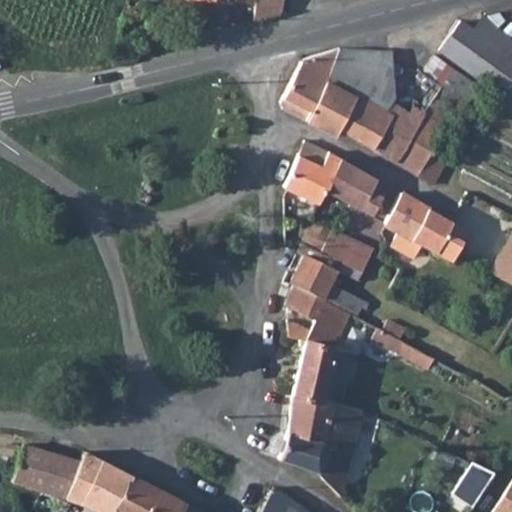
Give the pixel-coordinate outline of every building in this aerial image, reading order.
[(253,0),(252,13),(280,6),(280,0),(253,0)] [(511,112),(511,33),(484,5),(470,20),(459,11),(439,33),(493,84),(490,87),(487,90),(511,112)] [(306,107),(302,115),(333,132),(337,125),(367,62),(368,43),(341,39),(303,51),(282,94),(306,107)] [(402,90),(392,86),(389,45),(368,43),(367,62),(337,125),(371,144),(402,90)] [(476,74),(448,55),(442,68),(426,98),(445,110),(453,93),(462,98),(476,74)] [(395,158),(426,98),(442,68),(422,56),(402,90),(371,144),(395,158)] [(450,112),(445,110),(426,98),(395,158),(417,170),(431,144),(434,139),(440,141),(444,136),(439,133),(450,112)] [(335,154),(301,136),(280,181),(314,196),(319,186),(335,154)] [(431,144),(417,170),(433,179),(438,169),(447,150),(431,144)] [(376,204),(382,194),(381,178),(335,154),(319,186),(367,211),(372,201),(376,204)] [(422,240),(440,249),(456,218),(422,200),(400,188),(385,219),(400,227),(393,241),(415,253),(422,240)] [(376,204),(372,201),(367,211),(371,213),(376,204)] [(328,223),(307,213),(296,241),(314,250),(328,223)] [(471,226),(456,218),(440,249),(455,256),(471,226)] [(328,223),(314,250),(352,269),(357,272),(370,248),(372,245),(328,223)] [(511,241),(511,233),(504,247),(491,269),(495,271),(508,249),(511,241)] [(348,275),(352,269),(314,250),(296,241),(294,247),(301,251),(334,268),(348,275)] [(511,280),(511,251),(508,249),(495,271),(511,280)] [(291,280),(350,312),(357,316),(364,305),(326,284),(334,268),(301,251),(288,279),(291,280)] [(348,275),(353,278),(357,272),(352,269),(348,275)] [(308,322),(282,311),(283,327),(303,336),(287,389),(335,401),(347,363),(328,356),(350,312),(291,280),(282,299),(312,312),(308,322)] [(374,325),(386,331),(392,335),(398,324),(380,314),(374,325)] [(392,335),(386,331),(374,325),(370,323),(365,332),(378,338),(375,343),(391,351),(397,337),(392,335)] [(397,337),(391,351),(397,353),(405,341),(397,337)] [(428,354),(405,341),(397,353),(422,366),(428,354)] [(348,482),(339,480),(355,406),(335,401),(287,389),(286,411),(282,433),(276,454),(289,459),(310,467),(309,469),(336,487),(336,488),(346,492),(348,482)] [(20,438),(8,477),(58,489),(78,453),(20,438)] [(82,446),(78,453),(58,489),(102,510),(104,506),(125,469),(82,446)] [(485,468),(463,458),(441,488),(463,502),(485,468)] [(511,511),(511,462),(485,504),(498,511),(511,511)] [(116,511),(137,511),(153,484),(125,469),(104,506),(116,511)] [(309,511),(313,505),(269,481),(254,511),(309,511)] [(204,511),(153,484),(137,511),(204,511)]
